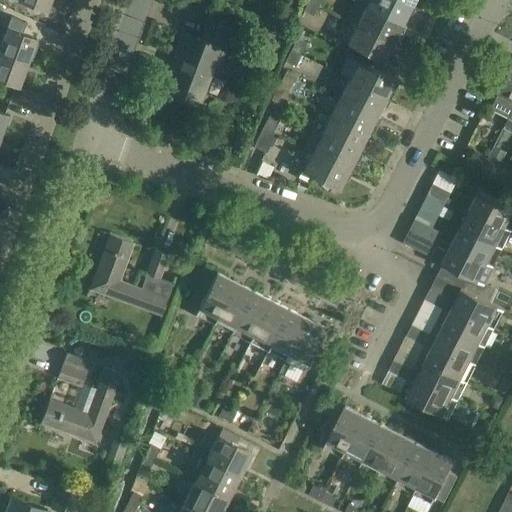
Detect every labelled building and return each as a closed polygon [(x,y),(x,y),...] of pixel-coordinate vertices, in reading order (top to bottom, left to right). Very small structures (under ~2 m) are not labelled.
[(18,0),(47,10),(50,0),(18,0)] [(313,15),(319,4),(311,0),(308,0),(303,10),(313,15)] [(311,0),(319,4),(338,14),(344,1),(341,0),(311,0)] [(403,25),(354,0),(353,0),(345,17),(356,23),(394,43),(403,25)] [(354,0),(403,25),(412,7),(399,0),(354,0)] [(194,103),(210,61),(219,65),(232,28),(208,19),(201,39),(183,32),(174,56),(178,58),(165,92),(194,103)] [(394,43),(356,23),(346,43),(384,62),(394,43)] [(0,46),(0,51),(28,61),(36,38),(7,27),(0,46)] [(291,49),(301,54),(306,43),(297,38),(291,49)] [(278,40),(273,51),(280,54),(285,44),(278,40)] [(301,54),(291,49),(285,61),(295,66),(301,54)] [(0,79),(19,86),(28,61),(0,51),(0,79)] [(349,79),(387,98),(396,79),(358,59),(349,79)] [(511,66),(495,99),(511,107),(511,66)] [(277,88),(287,93),(293,82),(283,76),(277,88)] [(387,98),(349,79),(339,97),(377,116),(387,98)] [(287,93),(277,88),(271,99),(281,104),(287,93)] [(377,116),(339,97),(330,115),(368,134),(377,116)] [(0,136),(8,114),(0,111),(0,136)] [(263,126),(273,131),(278,120),(269,115),(263,126)] [(330,115),(321,133),(359,153),(368,134),(330,115)] [(273,131),(263,126),(254,146),(266,152),(270,145),(272,146),(278,134),(273,131)] [(349,171),(359,153),(321,133),(315,144),(309,140),(305,148),(311,151),(349,171)] [(340,190),(349,171),(311,151),(306,162),(299,159),(295,167),(340,190)] [(451,192),(434,183),(428,193),(446,202),(451,192)] [(470,208),(511,229),(511,205),(479,189),(470,208)] [(503,247),(511,229),(470,208),(461,226),(503,247)] [(424,223),(415,218),(403,243),(431,257),(438,243),(440,238),(430,233),(428,238),(419,234),(424,223)] [(424,223),(419,234),(428,238),(430,233),(440,238),(443,232),(433,227),(424,223)] [(494,265),(503,247),(461,226),(452,243),(494,265)] [(119,280),(126,262),(133,242),(110,233),(89,288),(161,315),(177,271),(164,266),(168,255),(155,250),(141,289),(119,280)] [(494,265),(452,243),(440,238),(438,243),(449,248),(442,262),(485,284),(494,265)] [(250,239),(246,248),(256,254),(261,245),(250,239)] [(246,248),(241,257),(252,263),(256,254),(246,248)] [(281,267),(292,272),(296,263),(286,258),(281,267)] [(287,281),(292,272),(281,267),(277,275),(287,281)] [(195,314),(214,324),(236,281),(217,271),(195,314)] [(317,285),(328,290),(332,281),(321,276),(317,285)] [(236,281),(214,324),(232,333),(253,290),(236,281)] [(328,290),(317,285),(312,294),(323,299),(328,290)] [(452,306),(495,328),(504,309),(462,287),(452,306)] [(425,299),(434,303),(439,292),(431,288),(425,299)] [(250,342),(271,299),(253,290),(232,333),(250,342)] [(439,292),(434,303),(443,308),(448,297),(439,292)] [(267,351),(289,308),(271,299),(250,342),(267,351)] [(486,346),(495,328),(452,306),(443,324),(486,346)] [(285,360),(307,317),(289,308),(267,351),(285,360)] [(326,327),(307,317),(285,360),(304,369),(326,327)] [(416,339),(421,328),(412,323),(407,334),(416,339)] [(477,363),(486,346),(443,324),(434,341),(477,363)] [(430,333),(421,328),(416,339),(425,343),(430,333)] [(477,363),(434,341),(425,359),(468,381),(477,363)] [(83,344),(72,349),(75,356),(81,358),(88,354),(83,344)] [(90,361),(85,359),(81,358),(75,356),(66,352),(57,377),(81,386),(90,361)] [(389,370),(398,374),(403,364),(394,359),(389,370)] [(468,381),(425,359),(416,377),(459,399),(468,381)] [(412,368),(403,364),(398,374),(406,379),(412,368)] [(87,412),(69,406),(49,399),(41,422),(95,442),(121,372),(104,366),(87,412)] [(459,399),(416,377),(407,396),(449,417),(459,399)] [(182,399),(195,406),(201,395),(188,388),(182,399)] [(165,399),(160,411),(169,415),(174,403),(165,399)] [(324,447),(343,457),(364,414),(346,405),(324,447)] [(223,406),(218,416),(230,422),(235,412),(223,406)] [(360,466),(382,423),(364,414),(343,457),(360,466)] [(378,475),(400,432),(382,423),(360,466),(378,475)] [(396,484),(418,441),(400,432),(378,475),(396,484)] [(218,435),(207,458),(240,475),(252,452),(218,435)] [(112,440),(104,463),(119,468),(127,445),(112,440)] [(414,493),(436,451),(418,441),(396,484),(414,493)] [(151,443),(145,455),(154,459),(160,448),(151,443)] [(454,460),(436,451),(414,493),(433,503),(436,497),(449,471),(454,460)] [(154,459),(145,455),(140,466),(148,471),(154,459)] [(240,475),(207,458),(195,480),(228,497),(240,475)] [(449,471),(436,497),(445,501),(458,476),(449,471)] [(134,491),(128,502),(137,507),(147,486),(136,480),(131,490),(134,491)] [(220,511),(228,497),(195,480),(184,503),(201,511),(220,511)] [(309,494),(321,500),(326,490),(314,484),(309,494)] [(67,511),(76,511),(83,494),(60,485),(52,506),(67,511)] [(326,490),(321,500),(332,506),(337,496),(326,490)] [(511,502),(511,500),(506,497),(498,511),(507,511),(511,502)] [(48,511),(31,506),(12,499),(7,511),(48,511)] [(144,511),(145,511),(137,507),(128,502),(122,511),(144,511)] [(201,511),(184,503),(179,511),(201,511)] [(344,511),(359,511),(361,509),(349,503),(344,511)]
